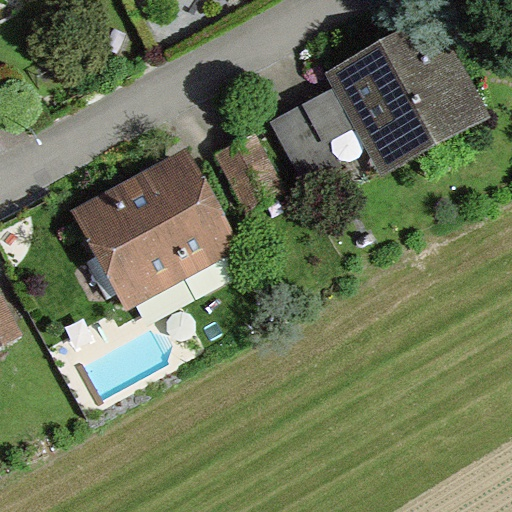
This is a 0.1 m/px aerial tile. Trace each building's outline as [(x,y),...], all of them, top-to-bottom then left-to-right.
[(444,129),(467,117),(424,37),(340,83),(383,162),(405,150),(423,183),(462,162),(444,129)] [(304,185),(336,167),(305,110),(273,128),(304,185)] [(250,148),(215,166),(241,213),(275,195),(250,148)] [(81,224),(121,299),(223,243),(182,169),(81,224)] [(0,344),(11,339),(0,317),(0,344)]
